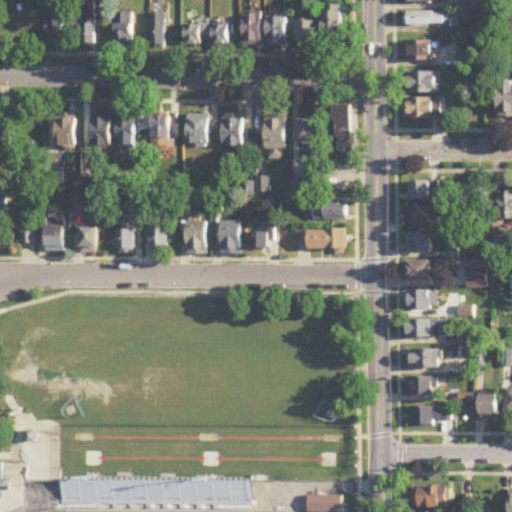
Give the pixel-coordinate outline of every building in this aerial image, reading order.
[(105,6),(95,6),(94,0),(84,0),(84,47),(105,47),(105,6)] [(344,47),(344,5),(325,5),(325,47),(344,47)] [(47,39),(65,39),(65,10),(47,10),(47,39)] [(405,13),(405,25),(451,25),(451,13),(405,13)] [(133,14),(116,14),(116,44),(133,44),(133,14)] [(152,47),(167,47),(167,15),(152,15),(152,47)] [(245,15),(245,47),(263,47),(263,15),(245,15)] [(289,46),(289,17),(269,17),(269,46),(289,46)] [(319,53),(319,21),(299,21),(299,53),(319,53)] [(186,46),(203,46),(203,26),(186,26),(186,46)] [(214,26),(214,48),(233,48),(233,26),(214,26)] [(406,41),(406,61),(434,61),(434,41),(406,41)] [(484,67),(484,50),(458,50),(458,67),(484,67)] [(404,72),(404,94),(440,94),(440,72),(404,72)] [(499,119),(511,118),(511,83),(499,83),(499,119)] [(405,119),(436,119),(436,98),(405,98),(405,119)] [(337,163),(354,163),(354,106),(337,106),(337,163)] [(268,115),(268,161),(288,161),(288,115),(268,115)] [(120,152),(137,152),(137,116),(120,116),(120,152)] [(189,147),(211,147),(211,116),(189,116),(189,147)] [(245,149),(245,116),(225,116),(225,149),(245,149)] [(171,117),(152,117),(152,153),(171,153),(171,117)] [(58,118),(58,147),(77,147),(77,118),(58,118)] [(112,119),(92,119),(92,147),(112,147),(112,119)] [(299,120),(299,144),(319,144),(319,120),(299,120)] [(49,189),(65,189),(65,170),(49,170),(49,189)] [(412,181),(412,200),(436,200),(436,181),(412,181)] [(511,191),(500,191),(500,220),(511,220),(511,191)] [(310,205),(310,221),(348,221),(348,205),(310,205)] [(430,207),(412,207),(412,226),(430,226),(430,207)] [(47,253),(66,253),(66,219),(47,219),(47,253)] [(118,254),(135,254),(135,221),(123,221),(123,230),(118,230),(118,254)] [(209,223),(189,222),(188,256),(209,256),(209,223)] [(243,255),(243,222),(222,222),(222,255),(243,255)] [(37,244),(37,226),(22,226),(22,244),(37,244)] [(99,227),(81,227),(81,253),(99,253),(99,227)] [(306,231),(306,251),(337,250),(337,255),(349,254),(348,229),(306,231)] [(252,232),(252,250),(275,250),(275,232),(252,232)] [(437,252),(437,234),(407,233),(407,252),(437,252)] [(433,282),(433,261),(406,261),(406,282),(433,282)] [(434,291),(406,291),(406,311),(434,311),(434,291)] [(442,321),(406,321),(406,339),(442,339),(442,321)] [(442,351),(409,351),(409,369),(442,369),(442,351)] [(411,396),(435,396),(435,379),(411,379),(411,396)] [(499,395),(481,395),(481,421),(499,421),(499,395)] [(453,408),(413,408),(413,426),(453,426),(453,408)] [(0,480),(0,497),(13,498),(13,481),(25,481),(25,467),(2,467),(2,481),(0,480)] [(252,511),(252,481),(64,481),(64,511),(252,511)] [(453,488),(414,488),(414,509),(453,509),(453,488)] [(308,511),(343,511),(343,497),(308,497),(308,511)]
